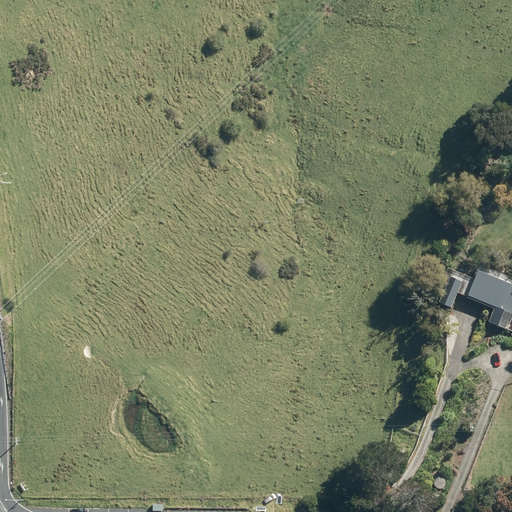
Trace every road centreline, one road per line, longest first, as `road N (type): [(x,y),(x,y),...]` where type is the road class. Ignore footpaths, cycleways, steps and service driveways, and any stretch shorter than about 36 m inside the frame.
road 1 (track): [(400,511),(465,329),(462,304)]
road 2 (track): [(453,369),(477,361),(500,378),(448,511)]
